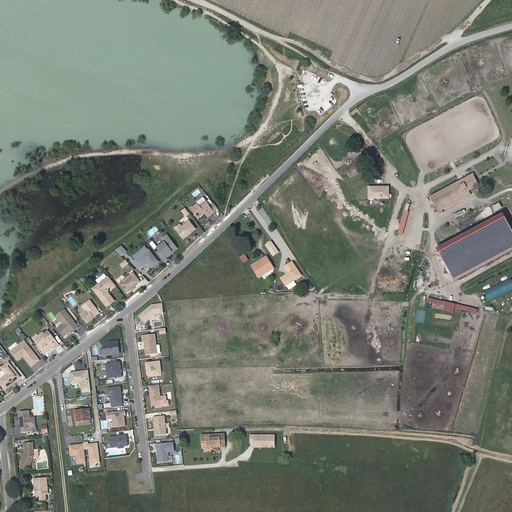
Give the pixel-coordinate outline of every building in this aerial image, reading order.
[(468,190),(479,186),(474,174),(429,193),(436,211),(471,196),(468,190)] [(488,180),(484,186),(490,190),(494,185),(488,180)] [(389,186),(367,186),(367,199),(389,198),(389,186)] [(203,197),(189,208),(198,219),(205,214),(213,223),(223,215),(212,202),(209,204),(203,197)] [(180,211),(185,217),(190,213),(185,207),(180,211)] [(181,225),(179,223),(173,228),(183,239),(196,228),(188,219),(181,225)] [(168,235),(152,246),(162,261),(178,250),(168,235)] [(121,256),(126,251),(121,245),(115,250),(121,256)] [(146,245),(131,256),(134,260),(132,261),(138,270),(147,263),(150,268),(159,262),(146,245)] [(266,256),(252,266),(259,277),(263,274),(265,273),(273,268),(266,256)] [(125,260),(119,264),(122,268),(128,264),(125,260)] [(424,260),(422,265),(432,270),(435,265),(424,260)] [(294,266),(287,270),(296,283),(303,278),(294,266)] [(293,285),(296,283),(287,270),(284,272),(293,285)] [(133,287),(141,281),(134,272),(120,282),(127,291),(130,289),(132,289),(133,287)] [(483,291),(488,302),(511,290),(511,281),(510,278),(483,291)] [(120,296),(110,283),(103,289),(107,294),(101,298),(107,305),(120,296)] [(100,311),(90,299),(83,305),(87,310),(81,314),(87,321),(100,311)] [(164,313),(162,304),(152,305),(143,312),(145,315),(141,318),(144,322),(155,314),(164,313)] [(78,326),(65,308),(57,314),(63,322),(58,327),(64,334),(69,330),(74,327),(75,329),(78,326)] [(59,343),(48,329),(45,332),(43,331),(39,334),(40,336),(35,339),(44,351),(49,347),(46,344),(51,341),(53,344),(55,346),(59,343)] [(156,353),(154,335),(142,336),(143,341),(144,340),(146,354),(156,353)] [(38,357),(24,339),(11,349),(17,358),(21,355),(21,353),(22,352),(31,363),(38,357)] [(119,354),(117,341),(107,343),(103,346),(104,356),(119,354)] [(0,380),(5,386),(19,375),(8,360),(1,365),(6,372),(0,376),(0,380)] [(161,375),(159,361),(145,363),(146,368),(147,368),(147,371),(146,371),(147,375),(149,377),(161,375)] [(121,376),(119,362),(106,364),(107,378),(121,376)] [(82,393),(91,392),(88,371),(70,373),(71,380),(76,380),(76,383),(81,383),(82,393)] [(161,405),(158,385),(149,386),(151,406),(155,405),(161,405)] [(123,407),(120,387),(106,389),(107,394),(110,394),(111,403),(115,403),(115,408),(123,407)] [(91,420),(90,409),(74,411),(76,422),(91,420)] [(19,412),(20,429),(27,428),(35,427),(34,417),(29,417),(28,411),(19,412)] [(125,427),(124,415),(125,415),(125,412),(107,414),(107,420),(112,420),(113,428),(125,427)] [(166,434),(164,416),(153,417),(155,435),(166,434)] [(225,447),(224,434),(202,435),(203,446),(211,446),(211,448),(225,447)] [(128,446),(126,435),(109,437),(110,448),(117,447),(119,448),(123,448),(124,446),(128,446)] [(249,435),(249,444),(254,444),(254,448),(274,448),(275,435),(249,435)] [(174,451),(173,442),(156,445),(156,449),(157,448),(159,462),(168,461),(167,456),(168,455),(168,452),(174,451)] [(20,463),(29,468),(33,458),(37,460),(38,456),(38,450),(34,450),(33,443),(23,444),(24,454),(26,454),(25,456),(23,456),(20,463)] [(44,490),(47,490),(46,477),(34,478),(36,495),(39,494),(40,499),(45,499),(45,494),(44,490)]
